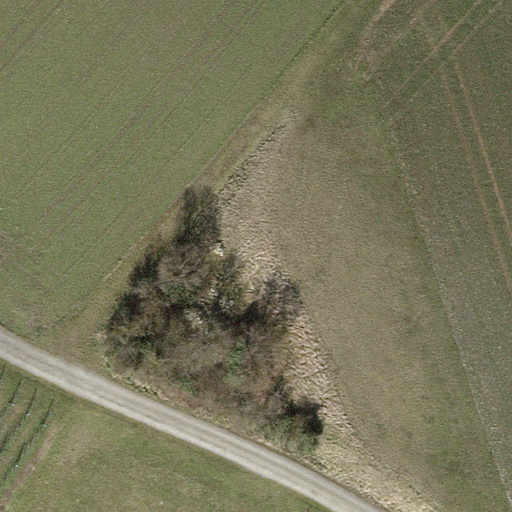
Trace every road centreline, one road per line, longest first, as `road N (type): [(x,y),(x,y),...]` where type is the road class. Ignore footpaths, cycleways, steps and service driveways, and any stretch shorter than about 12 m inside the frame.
road 1 (track): [(51,367),(371,0)]
road 2 (track): [(353,511),(220,438),(0,341)]
